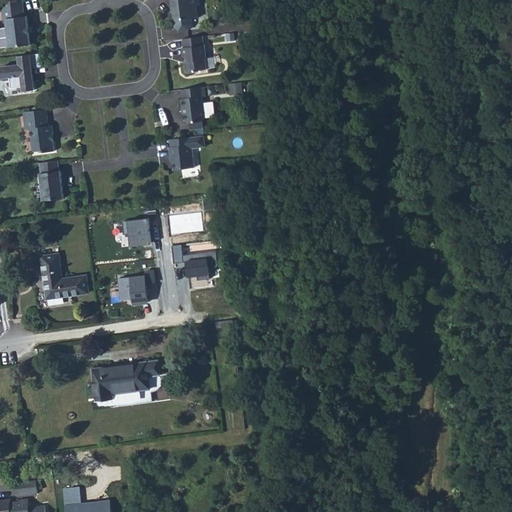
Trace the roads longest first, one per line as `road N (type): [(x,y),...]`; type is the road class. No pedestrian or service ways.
road 1 (residential): [(103,6),(143,9),(156,61),(149,82),(99,94),(74,90),(62,74),(58,28),(66,15),(87,8)]
road 2 (track): [(234,312),(15,343)]
